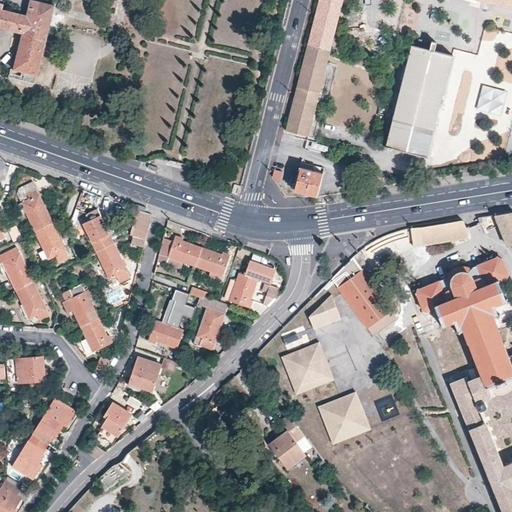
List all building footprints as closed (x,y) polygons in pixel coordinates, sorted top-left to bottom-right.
[(0,26),(22,32),(19,48),(13,69),(38,75),(55,4),(36,0),(30,0),(26,15),(0,8),(0,26)] [(307,136),(340,0),(317,0),(306,45),(285,130),(307,136)] [(511,0),(477,0),(511,9),(511,0)] [(424,157),(448,55),(410,44),(385,147),(424,157)] [(502,113),(506,88),(481,85),(478,110),(502,113)] [(315,195),(320,173),(299,167),(293,189),(315,195)] [(36,231),(54,222),(34,182),(21,189),(18,194),(23,203),(27,212),(36,231)] [(238,196),(241,185),(233,183),(230,193),(238,196)] [(23,214),(27,212),(23,203),(18,205),(23,214)] [(84,223),(97,251),(115,243),(98,209),(87,214),(90,220),(84,223)] [(134,235),(146,238),(152,214),(138,209),(131,235),(134,235)] [(511,211),(496,214),(508,244),(511,242),(511,211)] [(469,237),(466,228),(464,220),(463,219),(412,227),(415,246),(469,237)] [(54,222),(36,231),(46,250),(50,259),(57,256),(60,261),(70,256),(54,222)] [(17,226),(9,230),(15,241),(23,237),(17,226)] [(146,238),(134,235),(132,243),(133,244),(144,247),(146,238)] [(159,259),(179,267),(181,260),(196,265),(202,248),(183,241),(184,238),(175,235),(173,243),(163,240),(161,249),(159,259)] [(86,257),(78,241),(70,244),(78,261),(86,257)] [(115,243),(97,251),(111,279),(118,276),(120,282),(131,277),(115,243)] [(222,255),(202,248),(196,265),(216,272),(214,277),(221,280),(230,255),(223,252),(222,255)] [(0,265),(4,264),(17,291),(34,282),(18,249),(0,256),(0,265)] [(50,259),(46,250),(41,253),(46,262),(50,260),(50,259)] [(461,332),(466,330),(484,375),(470,381),(468,376),(452,383),(503,511),(511,511),(511,364),(493,319),(498,316),(493,305),(508,300),(507,297),(511,295),(511,288),(508,277),(509,273),(502,257),(497,256),(471,267),(467,266),(463,266),(459,267),(455,268),(450,272),(447,278),(419,289),(418,293),(425,309),(429,311),(436,308),(443,324),(456,319),(461,332)] [(232,300),(251,306),(254,299),(251,298),(258,278),(268,281),(273,268),(250,260),(245,273),(242,272),(232,300)] [(394,310),(364,271),(340,288),(370,329),(379,322),(383,327),(390,323),(385,317),(394,310)] [(17,291),(30,319),(38,316),(40,321),(51,316),(34,282),(17,291)] [(264,301),(267,302),(274,296),(277,298),(279,296),(280,294),(282,290),(279,289),(279,286),(271,283),(264,301)] [(82,325),(99,317),(89,299),(92,297),(89,291),(86,292),(82,284),(62,293),(66,302),(63,303),(68,313),(75,310),(82,325)] [(191,295),(201,298),(204,299),(205,296),(207,291),(194,287),(191,295)] [(175,288),(161,323),(179,330),(185,316),(192,317),(196,307),(188,303),(191,295),(175,288)] [(333,295),(322,307),(330,325),(343,320),(333,295)] [(222,302),(205,296),(204,299),(201,298),(198,307),(202,308),(202,307),(209,309),(201,329),(196,327),(191,343),(214,350),(228,304),(222,302)] [(322,307),(310,319),(315,331),(330,325),(322,307)] [(82,325),(95,351),(114,342),(111,335),(108,336),(99,317),(82,325)] [(150,340),(156,342),(157,339),(177,347),(183,330),(179,330),(161,323),(157,322),(150,340)] [(321,344),(284,359),(298,396),(336,382),(321,344)] [(45,357),(7,359),(9,382),(46,380),(45,357)] [(101,357),(96,370),(104,374),(110,360),(101,357)] [(139,357),(132,379),(143,383),(142,387),(154,391),(162,365),(139,357)] [(457,364),(454,358),(446,361),(449,367),(457,364)] [(358,394),(320,408),(335,446),(372,431),(358,394)] [(131,396),(127,402),(136,407),(140,402),(131,396)] [(34,433),(50,443),(53,438),(56,439),(68,420),(70,421),(76,411),(56,398),(43,418),(39,415),(36,419),(38,420),(31,431),(34,433)] [(104,426),(120,435),(133,414),(114,402),(106,416),(109,418),(104,426)] [(221,404),(201,422),(219,441),(229,431),(218,419),(227,410),(221,404)] [(384,417),(397,415),(395,405),(382,407),(384,417)] [(291,415),(283,421),(289,430),(271,444),(288,469),(307,454),(297,441),(306,435),(291,415)] [(13,465),(34,478),(40,469),(37,467),(48,451),(46,449),(50,443),(34,433),(13,465)] [(98,446),(90,453),(98,459),(107,452),(98,446)] [(113,465),(102,476),(109,490),(132,472),(119,461),(113,465)] [(9,478),(0,491),(0,511),(8,511),(10,510),(13,511),(21,498),(26,501),(29,495),(25,493),(27,489),(9,478)]
